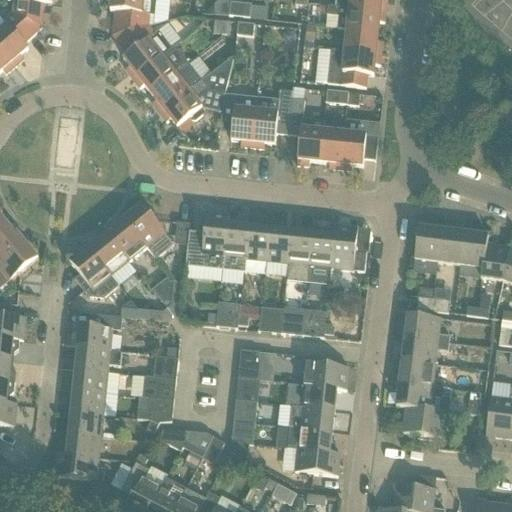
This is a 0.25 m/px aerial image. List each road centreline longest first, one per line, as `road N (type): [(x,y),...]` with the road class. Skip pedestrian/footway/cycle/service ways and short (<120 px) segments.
road 1 (residential): [(71,96),(112,113),(138,158),(174,184),(391,207)]
road 2 (residential): [(361,455),(391,207)]
road 3 (residential): [(18,488),(44,434),(50,290)]
road 4 (residential): [(417,0),(404,109),(406,140),(421,167)]
road 5 (residential): [(511,474),(361,455)]
